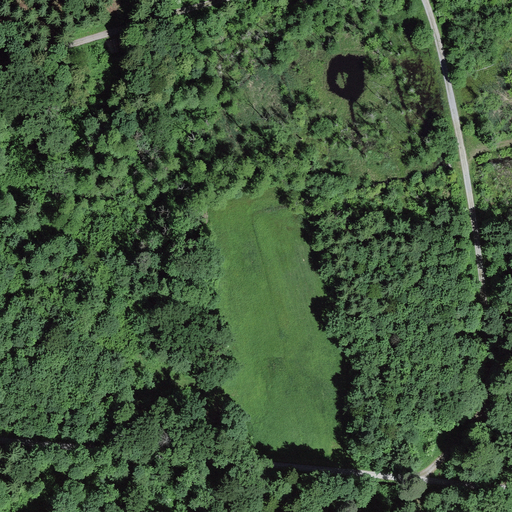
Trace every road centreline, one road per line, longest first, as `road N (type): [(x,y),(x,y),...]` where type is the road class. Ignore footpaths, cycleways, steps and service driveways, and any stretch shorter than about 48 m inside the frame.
road 1 (track): [(508,488),(488,413),(469,188),(425,0)]
road 2 (track): [(416,479),(0,439)]
road 3 (track): [(221,0),(0,67)]
